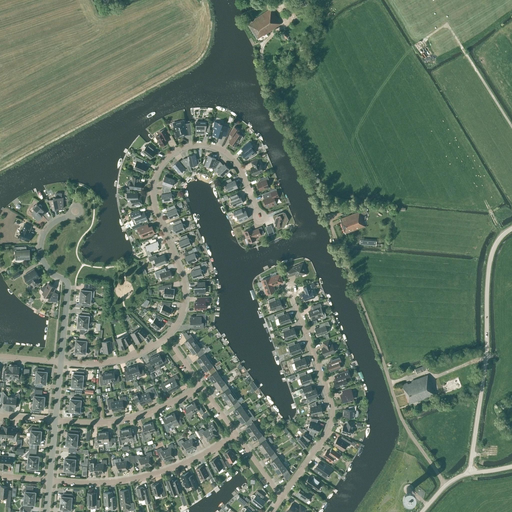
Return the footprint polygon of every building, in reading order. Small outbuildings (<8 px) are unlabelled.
[(281,24),(278,20),(271,8),(254,20),(252,22),(251,21),(247,24),(257,39),(263,35),(263,36),(281,24)] [(184,124),(183,121),(173,123),(177,137),(187,134),(191,133),(192,141),(192,140),(190,123),(186,124),(184,124)] [(214,121),(214,124),(213,129),(214,129),(214,130),(213,135),(221,138),(222,135),(226,136),(229,128),(222,125),(222,124),(220,123),(219,122),(218,123),(214,121)] [(209,131),(210,125),(206,125),(206,123),(196,122),(195,133),(205,133),(205,131),(209,131)] [(240,140),(243,137),(237,133),(239,130),(234,127),(229,134),(233,136),(229,142),(235,146),(239,140),(240,140)] [(161,146),(168,142),(166,139),(169,137),(164,129),(160,131),(161,134),(156,137),(161,146)] [(250,157),(255,154),(254,152),(255,152),(254,152),(253,148),(254,147),(249,142),(241,148),(244,151),(241,153),(246,159),(249,156),(250,157)] [(155,147),(150,143),(148,146),(147,145),(145,147),(144,146),(142,149),(143,150),(141,152),(150,159),(156,152),(153,150),(155,147)] [(184,160),(186,166),(190,166),(191,166),(192,167),(194,167),(195,166),(195,165),(197,164),(199,163),(198,159),(196,159),(195,155),(188,156),(188,159),(184,160)] [(215,168),(219,163),(214,161),(215,158),(208,155),(208,156),(207,160),(205,160),(203,163),(205,164),(205,165),(207,166),(207,167),(208,168),(209,168),(210,167),(212,168),(212,167),(215,168)] [(143,173),(147,165),(141,163),(142,160),(135,157),(134,160),(136,161),(133,169),(133,168),(138,170),(137,171),(143,173)] [(184,168),(186,166),(184,160),(180,163),(178,161),(172,166),(179,173),(180,172),(181,173),(183,172),(183,171),(183,170),(184,168)] [(259,165),(258,160),(251,163),(253,167),(251,168),(253,175),(263,171),(260,164),(259,165)] [(215,168),(212,172),(213,174),(217,171),(218,172),(217,173),(218,175),(219,175),(220,175),(222,176),(229,170),(224,164),(222,166),(219,163),(215,168)] [(139,182),(140,180),(140,177),(132,176),(131,181),(130,181),(127,183),(130,188),(140,190),(141,182),(139,182)] [(163,189),(170,190),(171,187),(172,185),(173,185),(174,184),(174,183),(173,182),(174,180),(165,177),(165,176),(162,184),(165,185),(163,189)] [(260,190),(269,187),(266,180),(268,179),(267,176),(259,179),(260,182),(257,184),(260,190)] [(232,182),(231,180),(230,178),(224,181),(226,184),(225,184),(226,186),(225,187),(225,188),(226,189),(227,189),(228,191),(237,187),(237,188),(238,188),(235,180),(232,182)] [(171,193),(170,190),(163,189),(164,194),(161,194),(163,202),(172,200),(172,198),(173,197),(173,196),(173,195),(171,194),(171,193)] [(271,207),(273,206),(273,205),(276,203),(274,199),(275,198),(279,197),(276,191),(270,193),(272,196),(263,200),(264,202),(263,203),(264,204),(264,205),(265,205),(266,207),(270,206),(271,207)] [(62,198),(62,193),(55,193),(55,198),(53,198),(54,200),(49,201),(49,200),(52,208),(52,207),(55,206),(55,209),(63,209),(63,198),(62,198)] [(138,197),(138,193),(125,194),(128,194),(130,206),(135,206),(135,205),(141,204),(142,205),(141,197),(142,196),(138,197)] [(230,203),(231,204),(233,204),(233,206),(242,203),(243,203),(240,196),(239,196),(237,193),(230,196),(231,199),(231,201),(230,202),(230,203)] [(39,205),(37,203),(34,207),(33,206),(29,210),(34,215),(33,216),(33,217),(35,218),(36,217),(37,219),(41,216),(46,212),(41,207),(41,206),(42,206),(42,205),(41,205),(40,204),(39,205)] [(175,208),(174,205),(168,207),(169,211),(166,212),(169,219),(170,219),(174,217),(175,219),(179,217),(178,215),(179,215),(178,213),(179,212),(179,211),(178,210),(176,210),(176,208),(175,208)] [(242,212),(241,209),(233,212),(235,217),(237,216),(239,221),(240,221),(240,223),(244,221),(243,219),(248,218),(245,211),(242,212)] [(367,213),(366,209),(363,210),(339,219),(345,233),(364,226),(362,218),(365,217),(364,214),(367,213)] [(140,213),(139,210),(130,214),(132,220),(135,219),(136,224),(147,219),(144,212),(140,213)] [(284,216),(284,213),(283,212),(273,216),(275,221),(274,222),(275,223),(275,225),(278,228),(284,227),(284,226),(287,223),(288,219),(286,216),(284,216)] [(181,223),(180,219),(174,222),(175,225),(172,226),(176,234),(176,233),(185,229),(184,228),(185,227),(185,225),(184,224),(182,224),(182,223),(181,223)] [(29,231),(31,227),(24,224),(22,231),(21,230),(20,232),(19,231),(19,232),(20,232),(18,237),(19,238),(23,240),(23,239),(29,241),(31,234),(28,233),(29,231)] [(149,226),(148,224),(135,230),(136,234),(142,232),(144,237),(148,236),(148,235),(154,233),(151,225),(149,226)] [(260,235),(258,229),(254,230),(252,231),(251,229),(244,232),(248,242),(256,239),(255,237),(260,235)] [(188,238),(186,234),(180,237),(182,240),(179,241),(182,249),(182,248),(191,245),(190,243),(191,242),(191,240),(190,239),(189,239),(188,238)] [(159,244),(157,241),(145,246),(147,250),(145,250),(148,257),(152,255),(150,252),(159,248),(157,244),(158,244),(159,244)] [(26,250),(26,246),(14,247),(15,256),(16,256),(16,258),(16,260),(18,261),(19,262),(21,261),(23,260),(25,258),(30,257),(29,250),(26,250)] [(194,253),(192,249),(186,252),(188,255),(185,256),(188,264),(188,263),(197,259),(196,258),(197,257),(197,255),(196,254),(195,254),(194,252),(194,253)] [(157,258),(156,255),(148,258),(150,262),(154,260),(157,266),(166,262),(163,255),(157,258)] [(296,277),(305,273),(303,267),(304,267),(302,263),(298,265),(299,265),(293,267),(293,268),(286,270),(288,277),(295,274),(296,277)] [(200,268),(199,265),(193,267),(194,270),(191,271),(193,279),(193,278),(198,277),(198,279),(202,277),(202,276),(202,275),(202,274),(203,273),(203,271),(202,270),(201,270),(200,268)] [(166,271),(165,268),(154,272),(156,278),(161,277),(162,281),(172,277),(169,270),(166,271)] [(39,283),(37,279),(39,277),(34,269),(24,275),(29,284),(32,282),(34,286),(39,283)] [(282,282),(279,275),(270,278),(269,277),(262,280),(263,286),(264,289),(265,289),(267,294),(269,293),(273,292),(275,291),(272,285),(282,282)] [(205,286),(205,282),(197,282),(197,287),(194,287),(194,294),(205,293),(205,286),(206,286),(205,286)] [(55,288),(48,284),(46,286),(44,285),(41,289),(43,291),(42,294),(49,298),(49,301),(57,301),(57,294),(54,294),(54,292),(53,292),(55,288)] [(174,289),(170,289),(169,284),(162,286),(163,289),(164,290),(163,297),(173,298),(174,289)] [(311,291),(309,285),(303,287),(305,293),(302,294),(305,301),(314,297),(312,290),(311,291)] [(80,294),(79,296),(90,297),(93,297),(94,291),(91,288),(84,287),(84,290),(81,290),(80,294)] [(79,296),(79,298),(80,298),(80,302),(83,302),(82,305),(89,306),(93,303),(90,300),(90,297),(79,296)] [(195,309),(205,309),(205,303),(209,303),(208,297),(197,298),(197,302),(194,302),(195,309)] [(276,300),(275,297),(268,300),(271,310),(269,311),(270,311),(275,309),(276,311),(280,310),(279,307),(282,306),(282,309),(283,309),(279,299),(276,300)] [(172,308),(168,307),(168,302),(161,301),(161,305),(162,306),(160,312),(169,316),(172,308)] [(312,310),(308,312),(311,319),(320,316),(322,316),(323,318),(325,317),(326,316),(325,313),(323,312),(322,313),(320,312),(319,308),(321,307),(320,304),(311,307),(312,310)] [(284,315),(283,312),(284,311),(275,314),(277,318),(278,317),(280,324),(278,325),(290,321),(291,323),(292,323),(288,313),(284,315)] [(77,321),(88,322),(88,319),(91,316),(89,313),(82,312),(81,315),(78,315),(78,319),(77,319),(77,321)] [(163,324),(159,321),(162,317),(155,314),(154,317),(155,318),(150,324),(157,330),(163,324),(163,323),(163,324)] [(205,324),(205,314),(196,314),(197,314),(197,317),(190,317),(190,323),(193,323),(193,328),(203,328),(203,325),(205,324)] [(88,325),(88,322),(77,321),(77,323),(78,323),(77,327),(80,327),(80,331),(87,331),(90,328),(88,325)] [(327,332),(326,327),(329,326),(328,321),(319,324),(320,327),(315,329),(317,337),(323,335),(322,334),(327,332)] [(289,330),(288,327),(289,326),(282,329),(286,339),(284,340),(296,336),(297,338),(294,328),(289,330)] [(143,339),(148,334),(141,328),(138,331),(138,330),(130,334),(135,344),(144,340),(143,339)] [(188,348),(197,342),(194,338),(193,338),(190,333),(188,335),(184,337),(187,340),(185,341),(187,343),(186,344),(188,348)] [(133,343),(129,335),(125,337),(125,336),(116,339),(120,349),(119,350),(128,347),(128,344),(133,343)] [(75,346),(85,347),(86,344),(89,341),(86,338),(79,337),(79,340),(76,340),(76,344),(75,344),(75,346)] [(331,345),(329,340),(322,342),(324,347),(322,348),(324,355),(334,352),(332,345),(331,345)] [(110,342),(110,341),(103,342),(105,352),(102,353),(112,352),(112,351),(111,349),(116,348),(114,341),(110,342)] [(295,345),(294,342),(295,341),(287,344),(291,354),(289,355),(301,350),(302,353),(299,343),(295,345)] [(197,355),(202,351),(199,346),(200,346),(197,342),(188,348),(191,352),(192,351),(194,353),(195,352),(197,355)] [(85,350),(85,347),(75,346),(74,348),(75,348),(75,352),(78,352),(78,356),(85,356),(88,353),(85,350)] [(201,365),(209,359),(206,355),(206,356),(202,351),(197,355),(199,357),(198,358),(199,360),(198,361),(201,365)] [(156,354),(153,356),(160,367),(168,363),(168,362),(163,354),(160,356),(159,354),(157,355),(156,354)] [(150,362),(147,364),(147,365),(151,371),(152,372),(160,367),(153,356),(151,358),(150,358),(149,359),(150,362)] [(294,363),(291,364),(293,370),(294,370),(295,370),(307,365),(307,368),(308,368),(304,358),(300,360),(299,357),(300,356),(293,359),(294,363)] [(330,372),(337,369),(340,368),(339,363),(341,362),(339,356),(330,359),(331,363),(327,364),(330,372)] [(209,372),(214,368),(211,363),(212,363),(209,359),(201,365),(205,371),(207,369),(209,372)] [(12,378),(13,365),(10,365),(10,366),(7,366),(6,372),(3,371),(2,380),(4,382),(9,377),(12,378)] [(13,365),(12,378),(15,378),(19,383),(21,382),(22,373),(19,373),(19,367),(16,367),(16,366),(13,365)] [(132,366),(135,376),(138,375),(139,377),(144,375),(142,368),(138,369),(137,365),(135,366),(135,365),(132,366)] [(415,374),(427,369),(425,365),(414,369),(415,374)] [(132,377),(135,376),(132,366),(129,367),(128,368),(126,369),(128,372),(124,374),(127,381),(132,379),(132,377)] [(36,377),(47,378),(47,376),(46,376),(46,372),(43,371),(44,368),(37,368),(33,371),(36,374),(36,377)] [(213,382),(222,376),(219,372),(218,373),(214,368),(209,372),(211,375),(209,376),(213,382)] [(71,380),(82,381),(83,378),(86,375),(83,372),(76,371),(76,374),(73,374),(72,378),(71,380)] [(108,372),(109,382),(113,381),(113,383),(119,382),(118,375),(114,376),(114,372),(112,372),(111,371),(108,372)] [(306,375),(305,372),(306,371),(298,374),(302,384),(300,385),(312,380),(313,383),(310,373),(306,375)] [(345,380),(350,377),(348,371),(339,374),(340,375),(336,377),(337,379),(333,380),(336,388),(346,384),(345,380)] [(106,382),(109,382),(108,372),(105,372),(104,373),(102,373),(103,377),(99,378),(100,385),(107,384),(106,382)] [(175,390),(177,389),(178,388),(179,387),(177,384),(181,382),(176,375),(168,379),(169,380),(170,382),(175,390)] [(434,394),(427,375),(413,380),(413,379),(410,380),(411,381),(402,385),(409,404),(434,394)] [(221,389),(227,385),(223,381),(224,380),(222,376),(213,382),(217,388),(220,386),(221,389)] [(46,380),(47,378),(36,377),(36,380),(32,383),(35,386),(42,387),(42,384),(45,384),(46,380)] [(71,382),(72,382),(72,386),(75,387),(74,390),(76,390),(75,393),(81,393),(81,390),(85,388),(82,384),(82,381),(71,380),(71,382)] [(172,392),(175,390),(170,382),(169,380),(160,385),(164,391),(167,389),(169,393),(171,392),(172,392)] [(225,399),(234,393),(231,389),(230,390),(227,385),(221,389),(223,392),(221,394),(225,399)] [(144,394),(143,394),(144,396),(147,403),(150,402),(150,401),(152,400),(150,397),(154,395),(157,394),(154,386),(151,388),(145,390),(145,391),(146,393),(144,394)] [(311,386),(303,389),(307,399),(305,400),(308,399),(309,402),(316,400),(315,396),(317,395),(318,398),(319,398),(315,388),(311,390),(310,387),(311,386)] [(351,393),(350,389),(342,391),(342,393),(340,394),(341,396),(340,396),(342,401),(343,402),(353,399),(352,398),(353,398),(352,393),(351,393)] [(9,409),(10,397),(7,396),(3,391),(1,393),(0,401),(3,401),(3,407),(6,408),(6,409),(9,409)] [(10,397),(9,409),(12,409),(12,408),(15,408),(16,403),(19,403),(20,395),(18,393),(13,397),(10,397)] [(33,402),(44,403),(44,401),(44,397),(41,396),(41,393),(34,393),(31,395),(34,399),(33,402)] [(139,393),(133,395),(136,403),(137,402),(137,403),(140,402),(141,405),(143,404),(144,404),(147,403),(144,396),(143,394),(140,395),(139,393)] [(234,406),(239,403),(237,400),(238,399),(234,393),(225,399),(229,405),(232,404),(234,406)] [(69,405),(80,406),(80,403),(84,400),(81,397),(74,396),(73,399),(70,399),(70,403),(69,403),(69,405)] [(117,401),(118,411),(121,410),(122,410),(124,409),(123,405),(127,405),(125,397),(119,398),(120,401),(117,401)] [(118,411),(117,401),(113,402),(113,399),(107,400),(108,408),(112,407),(112,411),(114,411),(115,411),(118,411)] [(316,406),(315,402),(316,401),(309,404),(311,415),(309,415),(309,416),(322,413),(322,415),(323,415),(320,405),(316,406)] [(44,405),(44,403),(33,402),(33,405),(30,408),(33,411),(40,412),(40,409),(43,409),(43,405),(44,405)] [(189,405),(194,413),(198,410),(201,414),(204,413),(199,406),(197,407),(194,402),(192,403),(189,405)] [(237,417),(246,411),(243,407),(242,407),(239,403),(234,406),(236,409),(233,411),(237,417)] [(80,409),(80,406),(69,405),(69,407),(70,407),(69,411),(72,411),(72,415),(79,415),(82,412),(80,409)] [(191,414),(194,413),(189,405),(186,406),(184,407),(190,417),(188,419),(189,421),(192,420),(190,417),(192,416),(191,414)] [(359,412),(358,411),(357,410),(355,410),(356,405),(348,406),(348,410),(344,410),(344,412),(343,412),(343,415),(344,415),(344,417),(354,417),(354,418),(354,416),(356,417),(357,416),(358,416),(358,415),(359,414),(359,413),(359,412)] [(246,424),(251,420),(248,415),(249,414),(246,411),(237,417),(242,423),(244,421),(246,424)] [(168,415),(173,424),(175,423),(177,426),(179,425),(180,426),(182,425),(179,418),(176,419),(174,413),(172,414),(168,415)] [(170,425),(173,424),(168,415),(165,417),(163,418),(166,424),(164,425),(167,432),(170,431),(168,428),(171,427),(170,425)] [(305,428),(311,430),(309,433),(313,436),(315,432),(317,433),(316,435),(317,435),(320,426),(316,424),(318,420),(319,420),(311,418),(307,428),(305,428)] [(250,434),(258,428),(256,424),(255,424),(251,420),(246,424),(248,426),(245,428),(250,434)] [(352,428),(354,423),(347,421),(346,426),(343,425),(341,432),(347,434),(348,435),(350,435),(351,435),(353,428),(352,428)] [(150,422),(147,423),(150,433),(155,431),(153,422),(150,423),(150,422)] [(207,430),(212,438),(217,435),(213,429),(216,427),(213,422),(208,425),(209,428),(207,430)] [(144,432),(141,433),(143,437),(144,440),(146,439),(146,437),(148,437),(151,436),(150,433),(147,423),(144,424),(144,425),(142,425),(144,432)] [(7,426),(6,437),(10,438),(10,441),(16,441),(16,435),(13,434),(14,428),(12,428),(12,427),(7,426)] [(30,436),(41,437),(41,435),(40,435),(41,431),(38,431),(38,428),(31,427),(28,430),(31,433),(30,436)] [(128,428),(125,429),(127,439),(127,441),(133,440),(133,442),(136,442),(135,438),(135,434),(132,435),(131,428),(128,429),(128,428)] [(258,441),(264,436),(263,437),(260,432),(261,432),(258,428),(250,434),(254,440),(256,438),(258,441)] [(121,436),(118,436),(119,442),(119,445),(122,444),(122,442),(127,441),(127,439),(125,429),(122,430),(120,430),(121,436)] [(212,438),(207,430),(204,431),(202,429),(198,431),(201,436),(204,435),(207,441),(212,438)] [(67,439),(77,440),(77,437),(80,434),(78,431),(71,430),(70,433),(67,433),(67,439)] [(97,439),(94,439),(95,447),(98,447),(98,445),(103,444),(103,442),(102,432),(99,432),(97,433),(97,439)] [(106,432),(102,432),(103,442),(109,441),(109,446),(112,446),(112,442),(115,442),(115,438),(111,438),(108,438),(108,432),(106,432)] [(311,437),(305,432),(297,439),(295,438),(304,448),(302,449),(302,450),(310,443),(307,440),(310,437),(311,437)] [(187,441),(191,449),(196,447),(193,441),(196,439),(193,434),(189,436),(189,440),(187,441)] [(41,439),(41,437),(30,436),(30,439),(27,442),(29,445),(36,446),(37,443),(40,443),(40,439),(41,439)] [(270,445),(271,445),(270,444),(273,442),(270,437),(269,438),(269,437),(266,439),(264,436),(258,441),(260,443),(258,445),(262,451),(270,445)] [(351,443),(344,438),(342,437),(340,440),(337,438),(333,444),(339,448),(339,449),(343,451),(347,444),(349,446),(351,443)] [(76,443),(77,440),(67,439),(66,445),(69,445),(69,449),(69,452),(73,452),(76,449),(79,446),(76,443)] [(191,449),(187,441),(184,442),(182,439),(177,441),(180,447),(183,446),(186,452),(191,449)] [(165,450),(169,459),(174,457),(172,450),(174,449),(172,444),(168,445),(168,449),(165,450)] [(270,458),(276,454),(272,449),(273,449),(271,445),(262,451),(266,457),(269,455),(270,458)] [(169,459),(165,450),(163,451),(161,448),(156,450),(158,455),(161,454),(163,461),(169,459)] [(340,455),(332,449),(329,452),(327,450),(323,456),(326,459),(326,460),(330,463),(335,456),(338,458),(340,455)] [(232,452),(230,450),(224,453),(228,460),(225,461),(228,467),(231,466),(229,462),(235,459),(234,456),(234,454),(232,452)] [(28,461),(39,462),(39,460),(38,460),(38,456),(35,456),(36,453),(29,452),(25,455),(28,458),(28,461)] [(143,457),(146,466),(151,465),(149,458),(152,457),(151,452),(146,453),(146,456),(143,457)] [(4,456),(3,467),(8,467),(8,466),(10,466),(11,460),(14,460),(15,453),(9,453),(8,456),(4,456)] [(274,468),(283,462),(280,458),(279,459),(276,454),(270,458),(272,461),(270,462),(274,468)] [(64,464),(74,465),(75,462),(78,459),(75,456),(68,455),(68,458),(65,458),(65,462),(64,462),(64,464)] [(146,466),(143,457),(141,458),(139,455),(134,456),(136,462),(139,461),(140,468),(146,466)] [(121,462),(122,471),(128,470),(127,463),(130,463),(129,457),(124,458),(124,461),(121,462)] [(218,461),(216,458),(210,462),(215,471),(222,468),(226,466),(222,459),(218,461)] [(122,471),(121,462),(118,462),(116,459),(112,459),(113,465),(116,465),(117,472),(122,471)] [(95,460),(89,460),(89,472),(93,472),(93,474),(98,473),(98,464),(95,464),(95,460)] [(101,464),(98,464),(98,473),(104,473),(103,466),(106,466),(106,460),(101,460),(101,464)] [(38,464),(39,462),(28,461),(28,464),(24,467),(27,471),(34,471),(34,468),(37,468),(38,464)] [(283,462),(274,468),(278,474),(281,473),(284,477),(288,471),(286,469),(285,467),(286,466),(283,462)] [(322,465),(318,463),(313,469),(326,478),(328,475),(328,476),(329,475),(328,474),(332,469),(323,463),(322,465)] [(74,468),(74,465),(64,464),(63,466),(64,466),(64,470),(67,471),(67,474),(73,474),(77,472),(74,468)] [(203,465),(196,469),(200,479),(208,475),(210,479),(213,478),(209,471),(206,472),(204,467),(203,465)] [(191,477),(191,476),(190,476),(188,472),(181,475),(183,482),(182,482),(182,483),(183,485),(184,486),(185,485),(185,487),(190,485),(192,490),(198,487),(194,476),(191,477)] [(319,480),(313,475),(311,477),(309,476),(304,482),(307,484),(310,487),(310,486),(317,491),(321,484),(317,482),(319,480)] [(182,491),(178,480),(174,481),(173,478),(165,481),(167,486),(166,486),(165,485),(166,490),(167,490),(168,489),(169,492),(171,491),(172,495),(182,491)] [(160,489),(159,483),(156,484),(156,483),(154,484),(151,485),(154,495),(158,494),(159,498),(160,498),(162,498),(162,497),(166,496),(164,488),(160,489)] [(408,494),(409,494),(410,494),(411,494),(411,493),(412,493),(413,492),(413,491),(414,490),(414,489),(414,488),(413,488),(413,487),(413,486),(412,486),(411,485),(410,484),(409,484),(408,484),(407,484),(406,485),(405,485),(405,486),(404,486),(404,487),(403,488),(403,489),(403,490),(403,491),(404,492),(405,493),(406,494),(407,494),(408,494)] [(0,497),(7,498),(6,506),(9,507),(11,490),(8,490),(8,486),(0,485),(0,486),(0,488),(0,497)] [(140,487),(139,487),(137,487),(137,488),(136,488),(139,499),(144,498),(146,503),(150,502),(147,489),(144,490),(143,489),(143,487),(140,487)] [(24,497),(35,498),(35,496),(35,492),(32,492),(32,489),(25,488),(22,491),(25,494),(24,497)] [(313,494),(305,488),(303,491),(300,489),(295,495),(306,502),(310,496),(310,497),(313,494)] [(130,503),(128,490),(119,491),(121,506),(123,505),(123,511),(134,510),(133,503),(130,503)] [(264,496),(257,491),(255,493),(256,495),(255,496),(254,495),(253,495),(251,495),(251,497),(251,498),(252,499),(251,500),(252,501),(251,502),(254,505),(255,503),(260,507),(259,507),(265,501),(262,499),(264,496)] [(96,499),(96,492),(88,493),(88,497),(86,497),(86,500),(88,500),(88,504),(88,508),(99,508),(99,499),(96,499)] [(112,497),(112,492),(104,492),(104,505),(110,504),(110,508),(116,508),(116,496),(112,497)] [(60,502),(71,503),(71,500),(75,497),(72,494),(65,493),(64,496),(61,496),(61,500),(60,500),(60,502)] [(239,494),(237,498),(245,504),(248,501),(239,494)] [(35,501),(35,498),(24,497),(24,500),(21,503),(24,507),(31,507),(31,504),(34,505),(34,500),(35,501)] [(71,506),(71,503),(60,502),(60,504),(61,504),(60,508),(63,509),(63,511),(64,511),(70,511),(73,510),(71,506)]
